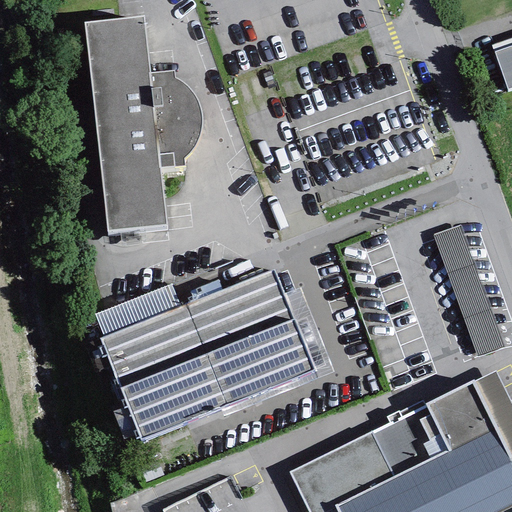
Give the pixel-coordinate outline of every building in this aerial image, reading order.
[(143,17),(84,22),(107,232),(167,225),(160,168),(184,166),(185,159),(194,149),(200,138),(202,126),(201,114),(199,103),(193,91),(184,83),(175,79),(174,71),(150,74),(143,17)] [(511,38),(491,45),(494,52),(511,45),(511,38)] [(511,45),(494,52),(507,90),(511,87),(511,45)] [(460,225),(432,235),(476,355),(503,347),(460,225)] [(103,337),(99,338),(140,440),(219,408),(316,369),(284,294),(274,269),(180,306),(103,337)] [(94,314),(103,337),(180,306),(171,284),(94,314)] [(300,288),(284,294),(316,369),(219,408),(223,417),(333,372),(300,288)] [(511,406),(494,371),(473,382),(511,459),(511,406)] [(426,407),(289,473),(308,511),(511,511),(511,459),(473,382),(473,380),(425,404),(426,407)]
